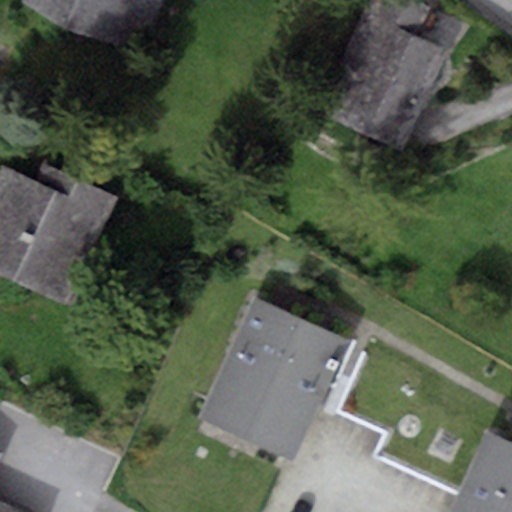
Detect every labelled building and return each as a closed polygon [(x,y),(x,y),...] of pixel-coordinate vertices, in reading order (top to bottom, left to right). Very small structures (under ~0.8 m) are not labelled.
[(161,0),(22,0),(22,2),(136,55),(161,0)] [(429,8),(412,0),(369,0),(318,111),(402,150),(447,52),(416,37),(429,8)] [(35,181),(1,167),(0,168),(0,274),(66,302),(111,193),(42,164),(35,181)] [(344,341),(251,299),(198,416),(291,458),(344,341)] [(511,511),(511,444),(486,433),(451,511),(511,511)] [(21,511),(0,502),(0,457),(2,454),(0,452),(0,511),(21,511)]
